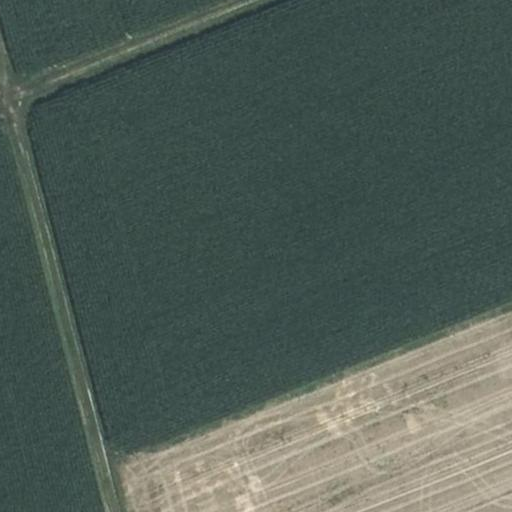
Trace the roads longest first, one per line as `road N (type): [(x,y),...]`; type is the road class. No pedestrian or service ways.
road 1 (track): [(0,69),(115,511)]
road 2 (track): [(264,0),(0,102)]
